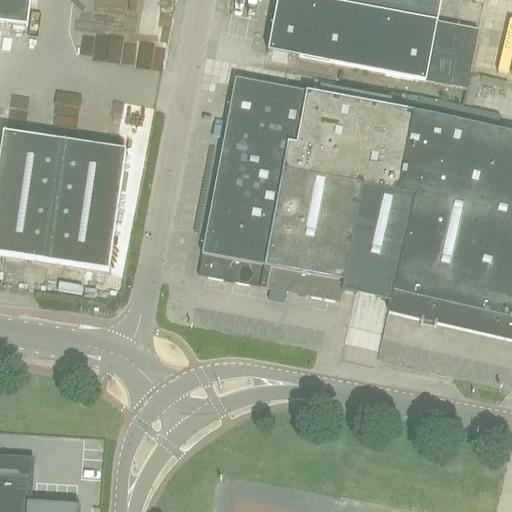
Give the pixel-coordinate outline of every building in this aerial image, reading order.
[(0,0),(0,26),(27,30),(30,0),(0,0)] [(278,0),(269,53),(299,59),(299,60),(466,91),(478,32),(437,24),(442,0),(278,0)] [(511,136),(307,94),(235,80),(202,257),(203,257),(199,278),(225,283),(225,284),(235,286),(235,285),(260,290),(260,291),(267,293),(267,291),(341,305),(343,292),(392,303),(389,315),(422,322),(421,326),(436,330),(437,326),(511,342),(511,136)] [(0,258),(109,274),(123,177),(127,153),(3,135),(0,156),(0,258)] [(0,511),(80,511),(81,508),(28,505),(30,465),(0,463),(0,511)]
